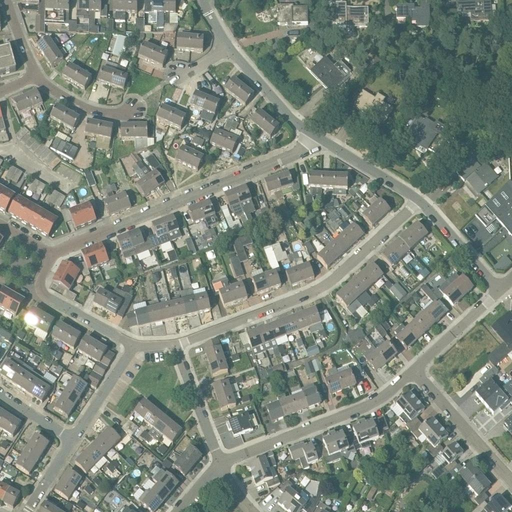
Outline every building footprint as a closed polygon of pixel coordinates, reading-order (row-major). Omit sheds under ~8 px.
[(40,7),(39,0),(16,0),(17,6),(19,6),(22,12),(38,12),(38,17),(35,17),(35,34),(44,34),(45,26),(44,26),(44,17),(44,7),(40,7)] [(68,26),(69,22),(69,0),(45,0),(44,25),(68,26)] [(88,35),(88,0),(76,0),(76,18),(84,18),(84,20),(88,20),(88,35)] [(88,0),(88,35),(95,35),(95,27),(94,27),(94,13),(100,13),(100,20),(107,20),(107,6),(101,6),(101,0),(88,0)] [(125,34),(125,0),(113,0),(113,14),(115,14),(115,22),(124,22),(124,29),(124,34),(125,34)] [(125,0),(125,34),(132,34),(132,27),(130,27),(130,14),(137,14),(137,0),(125,0)] [(163,15),(163,0),(144,0),(145,14),(156,14),(156,23),(157,23),(157,29),(163,30),(163,15)] [(163,0),(163,15),(163,30),(163,34),(173,33),(176,31),(178,25),(169,25),(169,15),(175,15),(175,0),(163,0)] [(491,21),(489,0),(484,0),(483,0),(483,3),(459,4),(459,15),(470,14),(471,22),(491,21)] [(428,29),(428,3),(421,3),(421,11),(414,12),(414,5),(396,6),(396,21),(410,21),(410,24),(416,24),(416,29),(428,29)] [(337,29),(367,29),(367,10),(345,10),(345,6),(337,6),(337,29)] [(293,8),(293,7),(277,7),(277,25),(308,25),(308,8),(293,8)] [(135,34),(150,33),(151,26),(144,25),(144,20),(136,20),(135,34)] [(69,22),(68,26),(68,34),(76,35),(76,23),(69,22)] [(121,58),(126,39),(111,34),(106,53),(121,58)] [(189,52),(191,38),(178,37),(176,51),(189,52)] [(191,38),(189,52),(202,53),(204,39),(191,38)] [(44,57),(56,49),(48,39),(37,47),(44,57)] [(150,63),(156,50),(153,49),(154,46),(150,45),(149,47),(143,45),(138,58),(150,63)] [(56,49),(44,57),(51,68),(64,60),(56,49)] [(0,76),(16,72),(10,50),(0,52),(0,76)] [(156,50),(150,63),(163,68),(168,55),(156,50)] [(374,52),(366,57),(372,66),(380,62),(374,52)] [(334,66),(326,57),(316,66),(312,62),(305,68),(330,93),(351,73),(340,61),(334,66)] [(368,67),(362,62),(354,72),(360,77),(368,67)] [(73,84),(83,67),(80,72),(69,65),(62,78),(73,84)] [(83,67),(73,84),(84,91),(92,79),(92,78),(94,74),(83,67)] [(436,67),(430,72),(435,78),(441,72),(436,67)] [(111,87),(115,73),(103,70),(99,83),(111,87)] [(115,73),(111,87),(124,90),(128,77),(115,73)] [(235,99),(243,88),(233,80),(224,91),(235,99)] [(243,88),(235,99),(235,100),(244,107),(245,108),(253,96),(243,88)] [(385,99),(377,94),(375,99),(362,91),(360,95),(357,100),(353,106),(384,125),(393,109),(383,103),(385,99)] [(25,98),(30,110),(42,105),(37,92),(25,98)] [(202,112),(207,99),(195,94),(190,107),(202,112)] [(19,116),(30,110),(25,98),(13,103),(19,116)] [(207,99),(202,112),(214,116),(219,104),(207,99)] [(61,126),(68,113),(57,107),(50,120),(61,126)] [(168,126),(174,113),(162,107),(156,121),(168,126)] [(247,115),(253,119),(259,112),(253,108),(247,115)] [(260,131),(269,120),(259,112),(253,119),(250,123),(256,128),(260,131)] [(68,113),(61,126),(73,132),(79,119),(68,113)] [(174,113),(168,126),(180,131),(186,118),(174,113)] [(233,122),(234,118),(233,117),(229,118),(225,127),(225,126),(222,133),(216,131),(210,145),(221,150),(227,136),(230,128),(233,122)] [(425,121),(418,117),(405,138),(427,152),(437,135),(431,131),(434,125),(426,120),(425,121)] [(269,120),(260,131),(270,140),(278,128),(269,120)] [(98,138),(100,124),(88,122),(85,136),(98,138)] [(238,124),(233,122),(230,128),(235,130),(238,124)] [(100,124),(98,138),(110,141),(113,127),(100,124)] [(134,127),(134,141),(135,153),(137,152),(138,155),(148,151),(147,149),(154,146),(154,140),(147,141),(147,126),(134,127)] [(19,140),(28,131),(24,127),(15,136),(19,140)] [(122,142),(134,141),(134,127),(121,127),(122,142)] [(24,144),(32,135),(28,131),(19,140),(24,144)] [(28,148),(36,139),(32,135),(24,144),(28,148)] [(238,140),(233,138),(227,136),(221,150),(231,155),(238,140)] [(192,144),(196,146),(200,139),(195,137),(192,144)] [(32,152),(40,143),(36,139),(28,148),(32,152)] [(56,139),(51,150),(62,156),(68,159),(72,161),(78,150),(56,139)] [(32,152),(36,155),(44,146),(40,143),(32,152)] [(239,145),(235,155),(241,158),(245,150),(242,149),(243,147),(239,145)] [(40,159),(48,150),(44,146),(36,155),(40,159)] [(186,166),(193,153),(182,147),(176,161),(186,166)] [(461,148),(455,153),(459,157),(464,152),(461,148)] [(44,163),(52,154),(48,150),(40,159),(44,163)] [(145,178),(154,191),(164,184),(155,171),(150,175),(145,168),(141,161),(135,153),(131,156),(137,164),(136,165),(145,178)] [(193,153),(186,166),(197,172),(203,158),(193,153)] [(44,163),(48,167),(56,158),(52,154),(44,163)] [(154,171),(160,166),(152,155),(145,160),(152,169),(154,171)] [(48,167),(52,170),(61,162),(56,158),(48,167)] [(498,178),(483,159),(476,164),(472,160),(457,172),(464,182),(467,180),(479,193),(498,178)] [(144,198),(154,191),(145,178),(136,165),(132,168),(133,170),(136,174),(137,174),(142,181),(135,185),(144,198)] [(11,180),(16,170),(12,167),(6,177),(11,180)] [(16,170),(11,180),(17,184),(23,173),(16,170)] [(95,185),(92,176),(91,172),(84,174),(89,188),(95,185)] [(276,179),(282,197),(300,191),(298,179),(291,181),(289,175),(276,179)] [(322,189),(322,176),(309,175),(309,189),(322,189)] [(334,195),(334,190),(335,176),(322,176),(322,189),(326,190),(326,195),(334,195)] [(335,176),(334,190),(347,190),(348,177),(335,176)] [(276,199),(282,197),(276,179),(264,183),(269,196),(275,194),(276,199)] [(34,194),(39,183),(35,180),(29,191),(34,194)] [(39,183),(34,194),(40,197),(46,187),(39,183)] [(112,194),(117,192),(114,184),(109,186),(112,194)] [(109,217),(120,213),(114,198),(112,194),(109,186),(104,188),(109,200),(103,202),(109,217)] [(511,191),(507,186),(476,215),(488,227),(496,219),(505,229),(507,227),(511,232),(511,191)] [(273,221),(268,209),(267,208),(259,211),(264,222),(255,226),(250,215),(256,213),(246,187),(235,192),(241,206),(245,216),(247,223),(251,232),(260,229),(265,226),(272,223),(272,222),(273,221)] [(371,198),(375,195),(370,190),(366,194),(371,198)] [(0,210),(6,213),(15,197),(5,191),(0,199),(0,210)] [(359,191),(356,194),(361,199),(364,196),(359,191)] [(54,205),(60,195),(54,192),(48,202),(54,205)] [(230,210),(241,206),(235,192),(224,196),(230,210)] [(125,194),(115,198),(114,198),(120,213),(130,208),(125,194)] [(60,195),(54,205),(59,208),(65,198),(60,195)] [(312,196),(305,197),(307,210),(314,209),(312,196)] [(19,219),(28,204),(18,198),(8,215),(16,219),(17,218),(19,219)] [(93,217),(94,217),(92,213),(99,211),(94,199),(88,202),(89,205),(79,209),(86,227),(95,223),(93,217)] [(371,209),(381,220),(390,212),(380,201),(371,209)] [(199,207),(204,220),(215,216),(210,202),(199,207)] [(356,212),(360,208),(356,203),(352,206),(356,212)] [(28,227),(38,210),(28,204),(19,219),(22,221),(21,222),(28,226),(28,227)] [(344,206),(338,211),(347,222),(353,216),(344,206)] [(86,227),(79,209),(68,213),(67,210),(66,211),(64,207),(59,209),(66,224),(72,221),(73,225),(74,225),(77,230),(86,227)] [(193,225),(204,220),(199,207),(188,210),(193,225)] [(372,229),(381,220),(371,209),(362,218),(372,229)] [(39,231),(48,216),(38,210),(28,227),(29,227),(36,231),(36,229),(39,231)] [(42,232),(41,234),(49,238),(58,222),(48,216),(39,231),(42,232)] [(246,234),(251,232),(247,223),(245,216),(240,218),(243,225),(246,234)] [(163,221),(171,242),(182,238),(179,231),(173,217),(163,221)] [(233,238),(245,233),(240,221),(235,223),(233,217),(231,218),(225,220),(228,225),(233,238)] [(334,223),(339,228),(342,224),(338,219),(334,223)] [(284,230),(292,228),(289,220),(281,223),(284,230)] [(152,250),(171,242),(163,221),(152,226),(156,236),(148,239),(152,250)] [(335,231),(339,228),(334,223),(331,226),(335,231)] [(408,233),(418,244),(427,236),(417,224),(408,233)] [(344,234),(354,245),(364,236),(353,225),(344,234)] [(152,250),(148,239),(143,241),(139,231),(127,236),(135,255),(136,255),(137,257),(152,250)] [(232,240),(237,255),(245,252),(243,248),(253,244),(250,233),(239,237),(232,240)] [(409,252),(418,244),(408,233),(399,241),(409,252)] [(345,253),(354,245),(344,234),(335,242),(345,253)] [(125,260),(135,255),(127,236),(116,240),(122,254),(123,254),(125,260)] [(196,253),(190,239),(185,241),(191,257),(197,255),(196,253)] [(400,261),(409,252),(399,241),(390,249),(400,261)] [(309,255),(314,252),(309,242),(304,244),(309,255)] [(336,262),(345,253),(335,242),(326,250),(336,262)] [(279,244),(271,247),(277,264),(285,261),(282,254),(279,244)] [(105,255),(104,251),(103,252),(101,246),(91,250),(98,267),(108,263),(110,267),(116,265),(115,262),(111,253),(105,255)] [(280,272),(277,264),(271,247),(264,250),(266,255),(270,266),(274,273),(275,272),(276,274),(280,272)] [(391,269),(400,261),(390,249),(381,258),(391,269)] [(88,271),(98,267),(91,250),(82,253),(84,259),(83,260),(85,263),(88,271)] [(327,270),(336,262),(326,250),(316,259),(327,270)] [(213,251),(206,254),(208,261),(215,258),(213,251)] [(297,269),(303,283),(314,279),(309,264),(304,266),(301,259),(299,260),(297,253),(292,255),(295,262),(297,269)] [(240,264),(238,257),(235,258),(234,255),(229,256),(236,279),(244,276),(240,264)] [(288,260),(290,264),(295,262),(292,255),(287,257),(288,260)] [(511,261),(508,257),(496,267),(501,273),(511,264),(511,261)] [(456,273),(461,268),(458,264),(454,260),(449,265),(452,268),(456,273)] [(143,274),(140,267),(137,261),(133,262),(138,276),(143,274)] [(90,275),(88,271),(85,263),(75,267),(74,270),(69,267),(68,268),(63,265),(58,274),(75,283),(80,273),(82,272),(84,278),(90,275)] [(373,285),(374,285),(383,277),(373,265),(363,274),(373,285)] [(303,283),(297,269),(285,273),(291,287),(303,283)] [(264,277),(269,291),(281,287),(276,274),(275,272),(274,273),(264,277)] [(70,293),(75,283),(58,274),(53,282),(58,285),(58,287),(65,291),(62,296),(74,302),(77,297),(70,293)] [(365,293),(374,285),(373,285),(363,274),(354,282),(365,293)] [(447,282),(462,299),(472,289),(462,279),(460,281),(455,275),(447,282)] [(258,296),(269,291),(264,277),(252,281),(258,296)] [(236,304),(230,289),(228,282),(227,282),(226,278),(210,284),(214,297),(219,295),(224,308),(236,304)] [(393,286),(388,281),(384,285),(389,290),(388,290),(399,301),(407,294),(397,283),(393,286)] [(375,304),(370,299),(365,293),(354,282),(345,290),(356,301),(361,307),(362,307),(363,308),(367,304),(371,308),(375,304)] [(462,299),(447,282),(438,291),(430,282),(425,286),(434,296),(439,292),(443,296),(453,307),(462,299)] [(230,289),(236,304),(247,300),(242,285),(230,289)] [(439,301),(434,296),(425,286),(421,291),(434,305),(424,313),(435,325),(444,316),(435,305),(439,301)] [(111,297),(104,311),(115,316),(121,306),(127,309),(133,298),(129,296),(132,291),(124,287),(120,294),(115,291),(112,297),(111,297)] [(5,311),(14,295),(10,293),(10,292),(5,289),(5,290),(4,289),(0,295),(0,307),(3,309),(2,310),(5,311)] [(198,314),(195,299),(192,290),(181,293),(183,302),(186,317),(198,314)] [(356,312),(361,307),(356,301),(345,290),(336,298),(357,321),(361,317),(356,312)] [(104,311),(111,297),(100,292),(93,306),(104,311)] [(14,295),(5,311),(16,317),(14,320),(17,322),(20,324),(26,313),(21,309),(25,302),(24,301),(24,300),(19,297),(19,298),(14,295)] [(370,299),(375,304),(379,301),(374,295),(370,299)] [(417,295),(412,299),(416,303),(420,300),(417,295)] [(195,299),(198,314),(210,311),(207,297),(195,299)] [(174,320),(171,305),(169,299),(158,302),(158,301),(157,301),(159,308),(162,323),(174,320)] [(150,326),(162,323),(159,308),(157,301),(145,304),(146,308),(150,326)] [(174,320),(186,317),(183,302),(171,305),(174,320)] [(150,326),(146,308),(137,310),(137,311),(126,313),(129,319),(130,328),(138,326),(139,329),(150,326)] [(36,330),(44,316),(33,310),(25,324),(36,330)] [(310,329),(312,334),(318,332),(321,340),(326,338),(316,310),(304,314),(310,329)] [(426,333),(435,325),(424,313),(415,322),(426,333)] [(494,368),(499,363),(511,352),(511,351),(511,316),(509,313),(490,329),(503,343),(486,359),(494,368)] [(293,319),(298,333),(310,329),(304,314),(293,319)] [(44,316),(36,330),(47,336),(55,322),(44,316)] [(287,338),(298,333),(293,319),(281,323),(287,338)] [(379,326),(386,334),(391,328),(383,320),(378,325),(379,326)] [(416,342),(426,333),(415,322),(406,330),(402,326),(416,342)] [(270,327),(275,342),(287,338),(281,323),(270,327)] [(63,344),(70,331),(59,325),(52,339),(62,345),(63,344)] [(387,335),(386,334),(379,326),(374,329),(382,339),(387,335)] [(407,351),(416,342),(402,326),(394,333),(398,337),(395,339),(407,351)] [(281,358),(281,356),(278,349),(275,342),(270,327),(258,331),(266,352),(272,349),(275,358),(276,357),(277,359),(281,358)] [(347,336),(353,346),(365,338),(359,328),(347,336)] [(10,341),(13,337),(3,330),(0,334),(10,341)] [(63,344),(62,345),(73,351),(81,337),(70,331),(63,344)] [(265,352),(266,352),(258,331),(246,336),(250,345),(244,347),(252,368),(258,366),(254,357),(265,352)] [(348,349),(353,346),(347,336),(342,339),(342,340),(348,349)] [(85,339),(77,352),(89,359),(96,345),(85,339)] [(376,373),(386,364),(375,351),(365,339),(348,353),(353,359),(360,368),(367,363),(376,373)] [(6,354),(12,344),(6,340),(0,350),(6,354)] [(205,354),(209,365),(224,360),(220,349),(217,341),(206,345),(208,353),(205,354)] [(317,344),(316,345),(317,346),(319,351),(324,349),(322,342),(321,343),(317,344)] [(99,365),(105,353),(107,351),(96,345),(89,359),(97,363),(99,365)] [(385,347),(383,345),(375,351),(386,364),(396,356),(387,345),(385,347)] [(319,351),(317,346),(306,351),(308,358),(320,353),(319,351)] [(54,359),(58,352),(53,350),(47,361),(52,363),(54,359)] [(58,352),(54,359),(59,362),(62,355),(58,352)] [(105,353),(99,365),(97,363),(89,377),(90,377),(86,384),(94,389),(97,384),(112,357),(105,353)] [(19,371),(22,366),(21,367),(7,358),(0,368),(0,370),(3,373),(1,377),(11,384),(19,371)] [(224,360),(209,365),(213,377),(228,372),(224,360)] [(315,373),(322,371),(318,361),(312,363),(315,373)] [(499,393),(503,390),(494,380),(495,379),(493,377),(498,373),(496,370),(502,365),(499,363),(494,368),(478,381),(483,386),(480,388),(482,390),(475,396),(484,406),(499,393)] [(276,376),(286,372),(283,364),(272,368),(273,369),(276,376)] [(308,376),(315,374),(311,364),(304,366),(308,376)] [(29,378),(32,373),(31,375),(26,371),(24,374),(19,371),(23,366),(22,366),(19,371),(11,384),(21,390),(29,378)] [(59,376),(63,370),(59,367),(55,374),(59,376)] [(269,378),(276,376),(273,369),(266,372),(269,378)] [(343,391),(338,377),(335,370),(327,373),(330,380),(325,382),(330,396),(343,391)] [(31,397),(40,383),(43,379),(32,373),(29,378),(21,390),(31,397)] [(338,377),(343,391),(355,387),(350,373),(338,377)] [(67,389),(80,398),(87,388),(74,379),(67,389)] [(40,383),(31,397),(41,404),(50,390),(51,388),(46,384),(45,386),(40,383)] [(217,400),(232,395),(228,383),(213,388),(217,400)] [(301,390),(308,409),(320,405),(313,386),(301,390)] [(74,408),(80,398),(67,389),(60,400),(74,408)] [(297,414),(308,409),(301,390),(300,391),(302,395),(291,399),(297,414)] [(297,414),(291,399),(288,400),(286,393),(282,394),(283,397),(277,399),(285,418),(297,414)] [(501,412),(509,404),(499,393),(484,406),(493,416),(499,410),(501,412)] [(403,414),(417,402),(409,394),(396,406),(403,414)] [(232,395),(217,400),(221,411),(236,406),(232,395)] [(272,423),(285,418),(277,399),(277,400),(278,404),(267,408),(272,423)] [(67,419),(74,408),(60,400),(54,410),(67,419)] [(144,421),(154,410),(144,402),(134,413),(144,421)] [(409,432),(419,423),(415,419),(424,411),(417,402),(403,414),(399,418),(407,426),(405,427),(409,432)] [(153,429),(163,417),(154,410),(144,421),(153,429)] [(0,429),(2,431),(10,419),(0,412),(0,429)] [(162,437),(172,425),(163,417),(153,429),(149,435),(144,441),(148,444),(153,439),(158,443),(163,437),(162,437)] [(379,425),(382,431),(388,429),(383,417),(377,420),(379,425)] [(251,432),(245,418),(226,425),(229,431),(232,430),(234,438),(251,432)] [(10,419),(2,431),(13,438),(21,426),(10,419)] [(426,441),(440,428),(432,420),(423,428),(419,423),(409,432),(417,440),(422,436),(426,441)] [(125,425),(135,433),(138,429),(136,427),(131,423),(129,421),(125,425)] [(382,431),(379,425),(374,426),(372,422),(366,424),(364,421),(361,422),(369,442),(384,436),(382,431)] [(371,447),(369,442),(361,422),(358,423),(359,427),(353,429),(354,434),(349,436),(354,448),(355,452),(361,450),(362,450),(364,450),(371,447)] [(131,437),(135,433),(125,425),(122,430),(131,437)] [(162,437),(163,437),(172,445),(182,433),(172,425),(162,437)] [(440,428),(426,441),(430,445),(425,450),(433,458),(443,450),(439,445),(448,437),(440,428)] [(101,439),(112,450),(121,441),(110,430),(101,439)] [(144,441),(149,435),(145,432),(140,438),(144,441)] [(354,448),(349,436),(344,438),(342,433),(335,436),(334,433),(331,434),(341,459),(343,458),(347,460),(350,453),(353,455),(356,454),(355,452),(354,448)] [(326,465),(330,463),(341,459),(331,434),(328,435),(329,438),(322,441),(324,445),(319,448),(323,460),(326,465)] [(29,447),(42,455),(49,445),(35,437),(29,447)] [(104,458),(112,450),(101,439),(93,447),(104,458)] [(309,468),(308,466),(323,460),(319,448),(313,450),(311,445),(305,448),(303,444),(294,448),(299,460),(303,471),(309,468)] [(448,475),(458,467),(454,462),(463,454),(455,445),(441,457),(445,462),(440,467),(448,475)] [(163,456),(167,450),(162,446),(155,454),(160,458),(162,455),(163,456)] [(35,466),(42,455),(29,447),(22,457),(35,466)] [(95,467),(104,458),(93,447),(84,456),(95,467)] [(299,460),(294,448),(288,450),(293,462),(299,460)] [(183,460),(192,468),(200,458),(191,450),(183,460)] [(168,460),(174,466),(180,459),(174,453),(168,460)] [(252,476),(268,470),(275,467),(275,466),(276,465),(272,453),(261,458),(262,461),(248,466),(252,476)] [(86,476),(95,467),(84,456),(75,465),(86,476)] [(29,476),(35,466),(22,457),(16,468),(29,476)] [(184,477),(192,468),(183,460),(175,469),(184,477)] [(110,465),(115,470),(119,466),(114,461),(110,465)] [(385,473),(390,466),(383,461),(378,468),(385,473)] [(112,474),(115,470),(110,465),(106,468),(112,474)] [(464,490),(468,487),(480,476),(470,465),(464,471),(460,466),(458,467),(448,475),(442,480),(450,488),(457,482),(464,490)] [(268,470),(252,476),(256,487),(266,483),(268,489),(280,484),(277,478),(272,480),(268,470)] [(62,483),(75,491),(82,480),(69,472),(62,483)] [(158,486),(169,496),(177,486),(166,477),(161,472),(154,481),(159,486),(158,486)] [(479,507),(484,502),(488,499),(483,493),(490,487),(480,476),(468,487),(477,498),(473,501),(479,507)] [(98,487),(102,483),(97,478),(93,482),(98,487)] [(286,511),(297,497),(289,490),(292,486),(287,482),(279,492),(284,496),(277,504),(286,511)] [(69,502),(75,491),(62,483),(55,493),(69,502)] [(0,502),(2,503),(9,490),(0,485),(0,502)] [(89,496),(93,492),(88,486),(84,491),(89,496)] [(161,505),(169,496),(158,486),(150,495),(161,505)] [(369,494),(373,497),(377,490),(373,488),(369,494)] [(9,490),(2,503),(14,509),(21,496),(9,490)] [(297,497),(286,511),(287,511),(299,511),(301,510),(304,511),(313,511),(318,503),(312,499),(309,500),(308,498),(308,496),(302,492),(298,498),(297,497)] [(154,511),(161,505),(150,495),(147,493),(139,502),(142,505),(149,511),(154,511)] [(506,511),(510,509),(500,498),(489,507),(484,502),(479,507),(472,511),(506,511)] [(82,511),(85,506),(79,502),(76,507),(82,511)]
